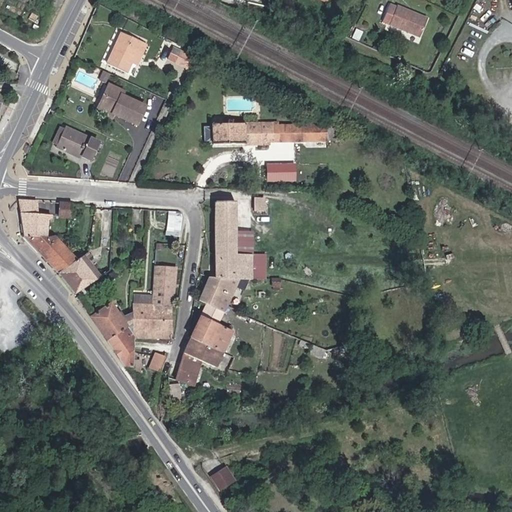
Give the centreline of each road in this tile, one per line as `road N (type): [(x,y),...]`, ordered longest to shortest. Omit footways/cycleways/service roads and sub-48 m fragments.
road 1 (unclassified): [(0,186),(194,199),(206,220),(186,329)]
road 2 (residential): [(224,0),(422,95),(470,0)]
road 3 (primary): [(6,259),(144,417),(212,511)]
